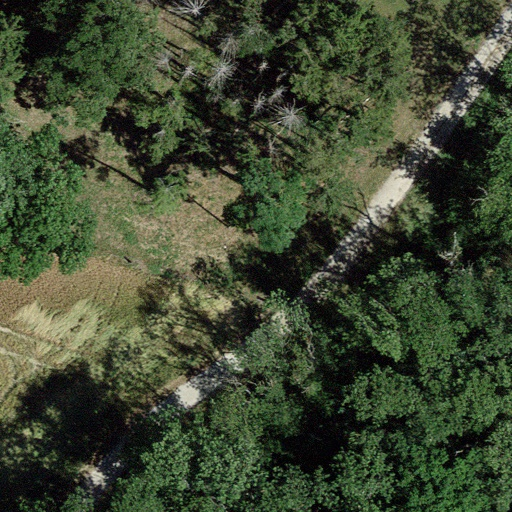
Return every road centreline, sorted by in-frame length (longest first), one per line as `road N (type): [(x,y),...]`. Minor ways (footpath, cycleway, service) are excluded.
road 1 (unclassified): [(80,511),(327,277),(441,111)]
road 2 (track): [(441,111),(511,3)]
